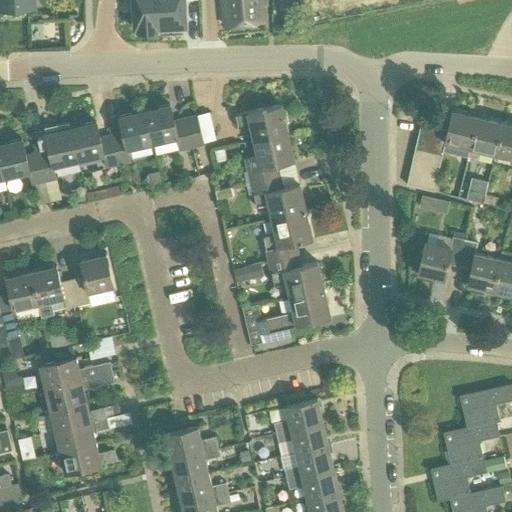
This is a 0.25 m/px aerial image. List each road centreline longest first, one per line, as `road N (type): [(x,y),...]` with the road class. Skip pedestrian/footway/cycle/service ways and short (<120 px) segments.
road 1 (residential): [(376,346),(375,69)]
road 2 (residential): [(375,69),(320,56),(100,64)]
road 3 (residential): [(138,203),(178,373),(200,381),(245,373)]
road 4 (residential): [(138,203),(188,194),(207,208),(245,373)]
road 5 (residential): [(385,511),(376,346)]
road 6 (residential): [(0,235),(138,203)]
road 7 (residential): [(511,349),(376,346)]
road 8 (residential): [(245,373),(376,346)]
road 9 (residential): [(503,71),(417,63),(375,69)]
